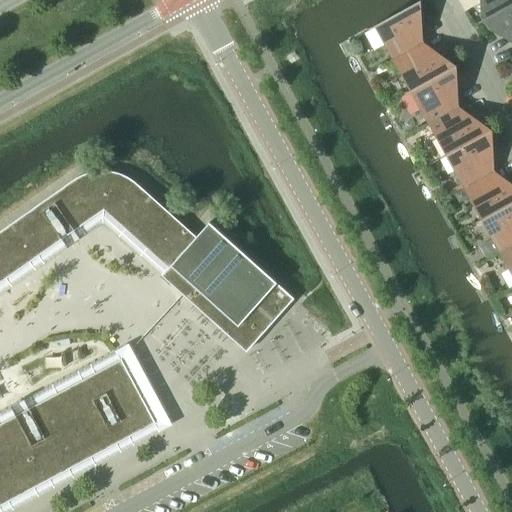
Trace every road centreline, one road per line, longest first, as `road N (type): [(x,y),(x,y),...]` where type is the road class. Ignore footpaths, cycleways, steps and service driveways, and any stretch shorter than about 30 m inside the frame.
road 1 (residential): [(476,511),(198,0)]
road 2 (tertiary): [(0,100),(179,0)]
road 3 (residential): [(511,124),(441,0)]
